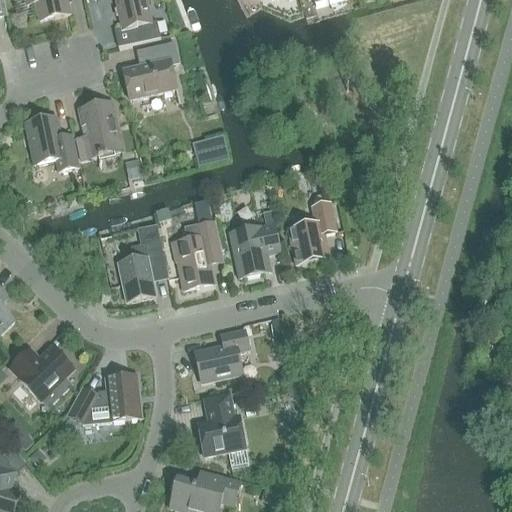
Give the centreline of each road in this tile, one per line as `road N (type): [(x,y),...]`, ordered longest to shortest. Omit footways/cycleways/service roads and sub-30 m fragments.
road 1 (tertiary): [(401,292),(478,0)]
road 2 (residential): [(157,333),(330,294),(401,292)]
road 3 (tertiary): [(342,511),(369,435),(401,292)]
road 4 (residential): [(0,241),(96,333),(157,333)]
road 5 (residential): [(136,483),(162,414),(157,333)]
